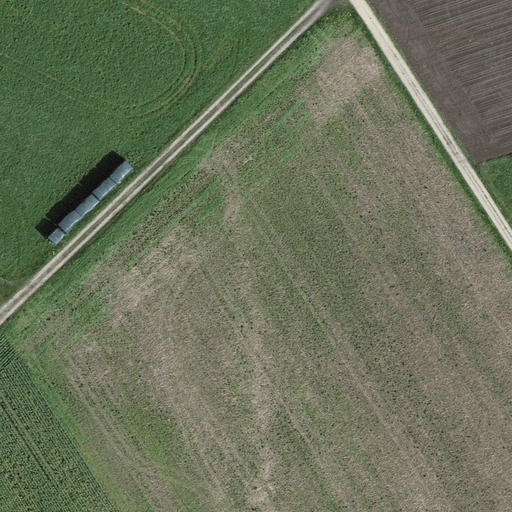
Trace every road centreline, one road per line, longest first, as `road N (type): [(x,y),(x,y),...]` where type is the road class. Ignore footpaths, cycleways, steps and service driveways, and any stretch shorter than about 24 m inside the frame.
road 1 (track): [(330,0),(0,314)]
road 2 (track): [(511,245),(353,0)]
